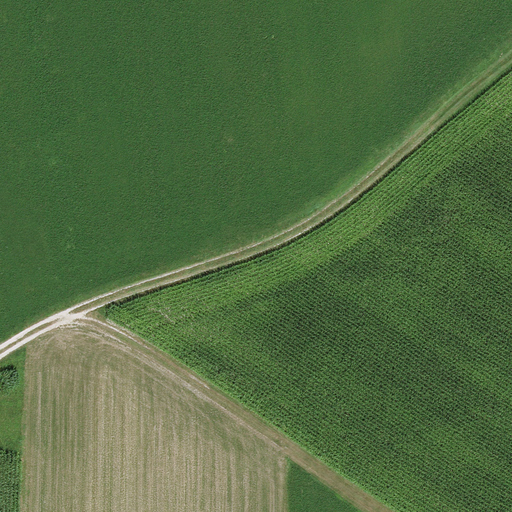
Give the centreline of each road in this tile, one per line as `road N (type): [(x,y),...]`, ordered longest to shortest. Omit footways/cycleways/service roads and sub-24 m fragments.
road 1 (track): [(0,348),(123,288),(280,239),(376,174),(419,128)]
road 2 (track): [(58,317),(108,324),(286,445)]
road 3 (track): [(393,511),(286,445)]
road 4 (track): [(511,50),(419,128)]
